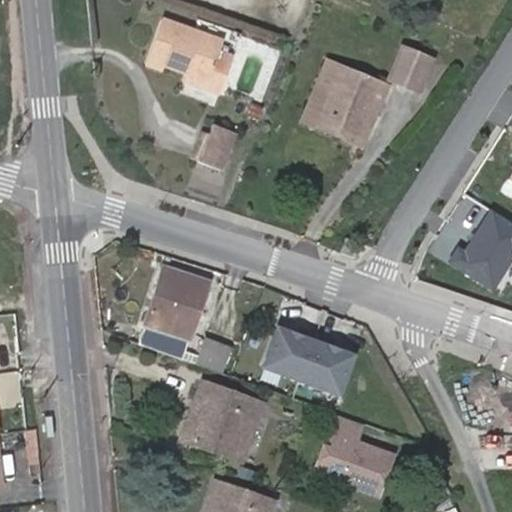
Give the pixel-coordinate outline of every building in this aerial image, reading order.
[(210,80),(207,87),(222,92),(235,56),(220,51),(224,40),(162,18),(149,57),(186,71),(210,80)] [(430,60),(400,48),(387,81),(417,93),(430,60)] [(315,128),(340,67),(329,63),(305,124),(315,128)] [(375,98),(381,101),(386,86),(340,67),(315,128),(355,143),(362,126),(375,98)] [(184,78),(207,87),(210,80),(186,71),(184,78)] [(369,129),(381,101),(375,98),(362,126),(369,129)] [(252,105),(248,115),(258,119),(262,110),(252,105)] [(236,132),(212,122),(197,159),(221,170),(236,132)] [(511,224),(492,212),(464,254),(458,250),(449,263),(492,290),(511,257),(511,224)] [(339,252),(356,257),(361,244),(345,238),(339,252)] [(163,270),(157,285),(172,291),(178,275),(163,270)] [(157,285),(137,343),(223,374),(232,347),(205,338),(198,357),(184,352),(207,284),(178,275),(172,291),(157,285)] [(304,350),(297,374),(321,382),(330,359),(304,350)] [(200,421),(192,443),(241,460),(260,404),(202,384),(189,417),(200,421)] [(363,424),(337,414),(330,433),(335,435),(330,447),(324,445),(314,472),(378,495),(393,454),(356,441),(363,424)] [(181,439),(192,443),(200,421),(189,417),(181,439)] [(268,511),(272,504),(215,484),(205,511),(268,511)]
